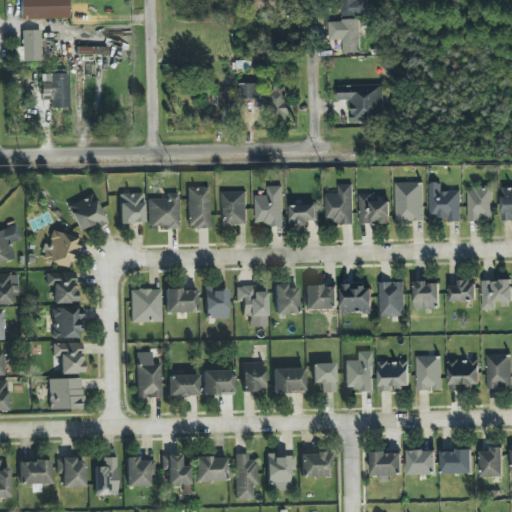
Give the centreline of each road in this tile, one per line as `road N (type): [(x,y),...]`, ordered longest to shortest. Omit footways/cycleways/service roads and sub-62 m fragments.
road 1 (residential): [(115,427),(115,264),(511,250)]
road 2 (residential): [(0,429),(511,419)]
road 3 (residential): [(297,146),(0,151)]
road 4 (residential): [(297,146),(315,147),(319,125),(315,0)]
road 5 (residential): [(159,148),(153,0)]
